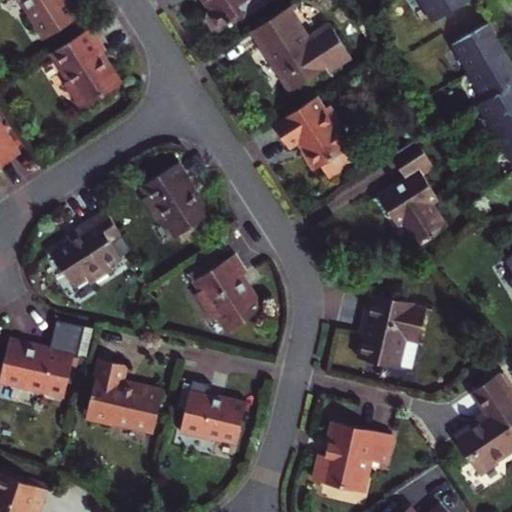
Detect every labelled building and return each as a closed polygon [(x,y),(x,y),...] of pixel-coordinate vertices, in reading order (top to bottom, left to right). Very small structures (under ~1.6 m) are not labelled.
[(20,0),(29,14),(24,17),(30,28),(33,25),(41,39),(80,15),(70,0),(20,0)] [(201,0),(207,8),(204,10),(203,16),(209,26),(217,28),(242,12),(234,0),(201,0)] [(423,0),(435,20),(469,0),(423,0)] [(285,6),(288,10),(294,6),(291,2),(285,6)] [(321,66),(324,70),(346,56),(325,23),(304,36),(288,10),(285,6),(248,29),(286,89),(321,66)] [(505,50),(489,23),(486,24),(453,44),(469,72),(505,50)] [(80,109),(119,85),(100,53),(103,51),(106,50),(91,26),(49,54),(66,81),(63,83),(80,109)] [(511,61),(505,50),(469,72),(485,99),(511,83),(511,61)] [(100,53),(119,85),(123,82),(103,51),(100,53)] [(511,83),(485,99),(479,103),(498,135),(511,126),(511,83)] [(347,162),(340,150),(345,146),(332,124),(336,121),(326,105),(322,108),(313,94),(295,105),(269,121),(284,145),(294,138),(301,148),(298,150),(310,168),(316,164),(324,176),(347,162)] [(0,163),(18,152),(0,123),(0,163)] [(511,126),(498,135),(511,159),(511,126)] [(401,231),(409,243),(419,237),(422,240),(437,230),(421,206),(428,202),(413,178),(425,170),(407,142),(381,158),(396,182),(364,201),(374,217),(379,214),(388,228),(401,231)] [(144,229),(150,226),(159,241),(167,237),(173,247),(195,234),(188,223),(193,219),(176,192),(180,190),(166,168),(127,192),(133,202),(129,204),(144,229)] [(70,239),(50,251),(71,286),(84,278),(88,284),(109,272),(105,265),(119,257),(94,215),(79,224),(83,231),(70,239)] [(83,231),(79,224),(66,232),(70,239),(83,231)] [(225,326),(259,305),(239,271),(241,270),(244,268),(233,250),(193,274),(200,286),(197,287),(194,289),(209,314),(213,311),(215,310),(225,326)] [(239,271),(259,305),(262,303),(241,270),(239,271)] [(200,286),(193,274),(190,276),(197,287),(200,286)] [(404,368),(418,309),(419,306),(407,303),(407,301),(364,290),(357,318),(364,320),(361,332),(358,331),(352,356),(392,366),(392,365),(404,368)] [(408,297),(407,301),(407,303),(419,306),(418,309),(421,310),(424,301),(408,297)] [(215,310),(213,311),(222,327),(225,326),(215,310)] [(46,343),(45,346),(3,336),(0,350),(0,378),(60,392),(69,354),(73,355),(80,324),(52,317),(46,343)] [(364,320),(357,318),(354,330),(358,331),(361,332),(364,320)] [(3,336),(45,346),(46,343),(4,333),(3,336)] [(120,360),(94,354),(80,414),(107,421),(108,418),(148,428),(159,384),(136,379),(135,382),(116,378),(117,375),(120,360)] [(462,424),(445,435),(470,473),(488,462),(486,459),(511,442),(511,440),(502,424),(497,417),(511,408),(489,374),(463,391),(475,410),(478,413),(462,424)] [(190,430),(189,434),(216,440),(216,437),(232,440),(241,401),(204,392),(206,382),(187,377),(175,427),(190,430)] [(60,392),(0,378),(0,381),(59,395),(60,392)] [(497,417),(502,424),(511,417),(511,409),(511,408),(497,417)] [(462,424),(478,413),(475,410),(460,420),(462,424)] [(352,489),(360,458),(375,462),(382,435),(323,419),(315,452),(310,451),(304,476),(352,489)] [(37,511),(46,488),(43,487),(24,480),(0,472),(0,511),(29,511),(30,511),(34,511),(37,511)] [(25,475),(24,480),(43,487),(45,481),(25,475)] [(441,511),(433,502),(421,511),(409,511),(402,504),(392,511),(441,511)]
